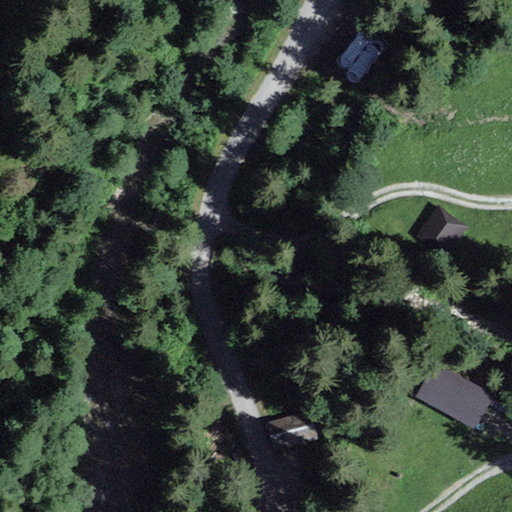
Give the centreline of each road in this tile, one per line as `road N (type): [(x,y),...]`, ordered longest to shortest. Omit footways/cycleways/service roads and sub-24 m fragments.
road 1 (tertiary): [(271,511),(222,316),(216,228),(318,0)]
road 2 (track): [(511,204),(408,187),(366,198),(313,245),(300,296),(216,228)]
